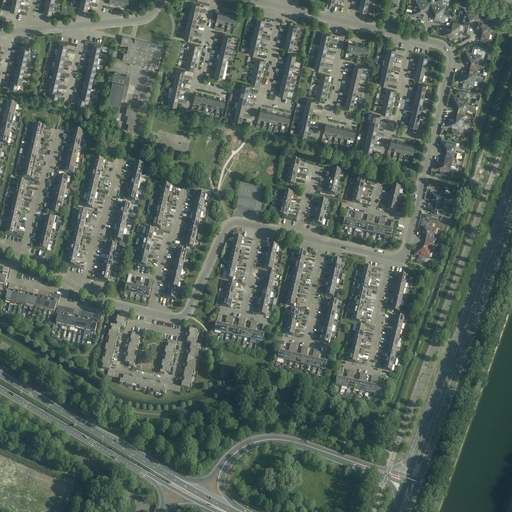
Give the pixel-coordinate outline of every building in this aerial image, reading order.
[(421,8),(422,0),(420,0),(421,0),(419,0),(414,0),(413,6),(420,8),(421,8)] [(428,10),(430,2),(424,1),(424,0),(422,0),(421,8),(421,7),(422,9),(428,10)] [(436,11),(438,0),(436,0),(436,1),(431,0),(430,3),(430,2),(428,10),(434,12),(436,11)] [(441,1),(441,0),(438,0),(436,11),(436,12),(443,13),(447,14),(448,11),(444,10),(445,6),(439,5),(440,1),(441,1)] [(88,3),(81,1),(79,8),(87,9),(88,4),(92,5),(93,3),(89,2),(88,3)] [(366,11),(367,5),(360,3),(360,2),(356,1),(355,3),(359,4),(358,9),(366,11)] [(202,12),(203,10),(199,9),(200,4),(192,2),(190,8),(198,10),(198,11),(202,12)] [(19,6),(11,4),(10,10),(18,12),(19,7),(23,8),(23,6),(19,5),(19,6)] [(51,14),(52,7),(45,6),(45,5),(41,4),(40,6),(45,7),(43,12),(51,14)] [(411,14),(419,16),(421,9),(420,8),(413,6),(407,5),(407,8),(412,9),(411,14)] [(470,17),(472,6),(471,6),(470,10),(464,9),(463,11),(459,10),(458,15),(469,18),(470,17)] [(477,20),(478,17),(479,12),(473,11),(474,7),(472,6),(470,17),(470,18),(477,20)] [(443,13),(436,12),(435,13),(434,19),(444,22),(446,16),(447,14),(443,13)] [(199,24),(200,22),(196,21),(197,16),(189,14),(188,20),(196,22),(195,23),(199,24)] [(469,19),(469,18),(458,15),(458,17),(462,18),(460,24),(462,24),(468,25),(469,19)] [(491,28),(491,26),(492,23),(487,22),(488,19),(490,19),(490,15),(486,15),(485,18),(485,21),(483,28),(483,29),(494,31),(495,29),(491,28)] [(267,27),(268,25),(264,24),(265,19),(257,17),(255,23),(263,25),(263,26),(267,27)] [(485,21),(485,18),(484,17),(484,18),(478,17),(477,20),(475,27),(482,29),(483,28),(485,21)] [(462,32),(463,30),(461,30),(462,24),(453,22),(451,28),(452,29),(462,32)] [(197,36),(197,33),(193,33),(194,28),(186,26),(185,32),(193,34),(193,35),(197,36)] [(449,37),(451,30),(450,29),(440,27),(439,28),(443,29),(442,35),(449,37)] [(264,39),(265,36),(261,36),(262,31),(254,29),(253,35),(261,37),(260,38),(264,39)] [(462,32),(452,29),(451,30),(449,37),(457,39),(457,35),(459,35),(460,33),(462,34),(462,32)] [(489,34),(493,35),(494,31),(483,29),(482,30),(480,39),(488,41),(489,34)] [(193,35),(193,34),(185,32),(184,38),(191,40),(193,35)] [(333,42),(333,40),(329,39),(330,34),(322,32),(321,38),(329,40),(329,41),(333,42)] [(134,41),(130,40),(130,38),(122,36),(120,44),(128,45),(126,52),(124,52),(122,60),(145,65),(145,62),(150,64),(149,66),(157,68),(161,52),(163,45),(155,43),(154,46),(150,45),(150,42),(135,39),(134,41)] [(262,51),(262,49),(258,48),(259,43),(251,41),(250,47),(258,48),(258,50),(262,51)] [(70,52),(70,50),(66,49),(67,44),(59,42),(58,48),(66,50),(66,51),(70,52)] [(189,49),(198,51),(199,45),(191,43),(188,42),(188,45),(190,45),(189,49)] [(330,54),(330,52),(326,51),(327,46),(320,44),(318,50),(326,52),(326,53),(330,54)] [(473,53),(474,48),(475,46),(473,46),(471,53),(465,51),(464,59),(470,60),(471,60),(473,53)] [(258,50),(258,48),(250,47),(249,53),(257,55),(258,50)] [(398,57),(398,55),(394,54),(395,49),(387,47),(386,53),(394,55),(394,56),(398,57)] [(189,49),(187,48),(186,51),(189,51),(188,52),(188,55),(188,56),(196,58),(198,51),(189,49)] [(476,54),(477,48),(474,48),(473,53),(471,60),(472,61),(483,63),(483,62),(479,61),(481,55),(476,54)] [(294,61),(296,54),(288,53),(287,58),(283,57),(282,59),(286,60),(287,59),(294,61)] [(67,64),(67,62),(63,61),(65,56),(57,54),(55,60),(63,62),(63,63),(67,64)] [(188,56),(188,55),(185,54),(185,57),(187,58),(186,61),(186,62),(195,64),(196,58),(188,56)] [(426,62),(427,56),(420,54),(419,60),(414,59),(414,61),(418,62),(418,61),(426,62)] [(327,66),(328,64),(324,63),(325,58),(317,56),(316,62),(324,64),(323,65),(327,66)] [(254,64),(263,66),(264,60),(256,58),(253,57),(253,60),(255,60),(254,64)] [(395,69),(395,67),(391,66),(392,61),(385,59),(383,65),(391,67),(391,68),(395,69)] [(186,62),(186,61),(184,61),(183,63),(186,64),(185,68),(193,70),(195,64),(186,62)] [(482,65),(483,63),(472,61),(471,61),(469,68),(477,70),(478,64),(482,65)] [(254,64),(252,63),(251,66),(254,66),(253,70),(261,72),(263,66),(254,64)] [(64,76),(65,74),(61,73),(62,68),(54,66),(53,72),(60,74),(60,75),(64,76)] [(187,78),(187,76),(183,75),(184,70),(177,68),(175,74),(183,76),(183,77),(187,78)] [(483,79),(483,76),(480,75),(476,74),(477,70),(469,68),(468,74),(468,75),(479,78),(483,79)] [(253,70),(250,70),(250,72),(252,72),(252,76),(251,76),(260,78),(261,72),(253,70)] [(392,81),(393,79),(389,78),(390,73),(382,71),(380,77),(388,79),(388,80),(392,81)] [(126,77),(118,75),(118,73),(114,72),(107,102),(119,105),(121,97),(125,98),(130,76),(126,75),(126,77)] [(320,79),(328,81),(330,75),(321,73),(319,72),(318,74),(321,75),(320,79)] [(416,73),(415,74),(414,79),(422,81),(423,74),(416,73)] [(465,87),(466,83),(468,76),(467,75),(460,73),(459,81),(463,82),(462,86),(465,87)] [(14,75),(14,77),(13,81),(13,82),(18,83),(21,84),(22,77),(14,75)] [(467,90),(469,83),(473,84),(474,80),(478,81),(479,78),(468,75),(468,76),(466,83),(465,87),(464,90),(467,90)] [(251,76),(252,76),(249,76),(248,78),(251,79),(250,83),(258,85),(260,78),(251,76)] [(61,88),(62,86),(58,85),(59,80),(51,78),(50,84),(58,86),(57,87),(61,88)] [(320,79),(317,78),(317,81),(319,81),(319,85),(327,87),(328,81),(320,79)] [(184,90),(185,88),(180,87),(182,82),(174,80),(172,86),(180,88),(180,89),(184,90)] [(13,82),(13,81),(10,81),(9,87),(17,89),(18,83),(13,82)] [(252,93),(252,91),(248,90),(249,85),(242,83),(240,89),(248,91),(248,92),(252,93)] [(425,91),(426,85),(419,83),(417,88),(413,87),(413,89),(417,90),(417,89),(425,91)] [(319,85),(316,85),(315,87),(318,88),(317,91),(317,92),(326,93),(327,87),(319,85)] [(385,95),(393,97),(395,90),(386,88),(383,87),(383,90),(386,90),(385,94),(385,95)] [(286,97),(287,90),(280,88),(278,95),(286,97)] [(459,104),(461,93),(462,90),(460,90),(459,93),(460,93),(459,97),(453,96),(451,103),(458,105),(459,104)] [(82,91),(82,92),(80,97),(85,98),(85,99),(88,99),(90,93),(82,91)] [(317,92),(317,91),(314,91),(314,93),(317,94),(316,98),(324,100),(326,93),(317,92)] [(181,102),(182,100),(178,99),(179,94),(171,92),(170,98),(177,100),(177,101),(181,102)] [(385,95),(385,94),(382,93),(382,96),(384,96),(383,100),(383,101),(392,103),(393,97),(385,95)] [(470,106),(467,105),(468,99),(464,98),(464,94),(461,93),(459,104),(460,105),(459,105),(470,107),(475,109),(476,105),(471,104),(470,106)] [(249,105),(250,103),(246,102),(247,97),(239,95),(237,101),(245,103),(245,104),(249,105)] [(80,97),(78,96),(76,103),(84,104),(85,99),(85,98),(80,97)] [(317,108),(318,106),(314,105),(315,100),(307,98),(306,104),(314,106),(313,107),(317,108)] [(383,101),(383,100),(381,100),(380,102),(383,103),(382,106),(382,107),(390,109),(392,103),(383,101)] [(6,108),(15,110),(17,105),(0,101),(0,102),(0,104),(6,106),(6,108)] [(470,109),(470,107),(459,105),(458,106),(457,112),(464,114),(466,108),(470,109)] [(142,134),(144,126),(139,125),(141,117),(136,116),(137,109),(127,106),(125,114),(127,115),(126,122),(128,123),(127,130),(134,132),(142,134)] [(382,107),(382,106),(379,106),(379,108),(381,109),(380,113),(389,115),(390,109),(382,107)] [(246,117),(247,115),(243,114),(244,109),(236,107),(235,113),(243,115),(242,116),(246,117)] [(315,120),(315,118),(311,117),(312,112),(304,110),(303,116),(311,118),(311,119),(315,120)] [(13,122),(14,116),(0,112),(0,116),(4,117),(3,119),(13,122)] [(463,118),(464,114),(457,112),(455,119),(456,120),(467,122),(469,123),(470,120),(463,118)] [(242,116),(243,115),(235,113),(233,119),(241,121),(242,116)] [(382,123),(383,121),(379,120),(380,115),(372,113),(371,119),(379,121),(378,122),(382,123)] [(453,127),(455,120),(454,119),(448,118),(446,125),(452,127),(451,131),(453,131),(454,127),(453,127)] [(417,127),(418,121),(410,119),(409,125),(417,127)] [(466,124),(467,122),(456,120),(455,121),(455,120),(453,127),(454,127),(453,131),(452,134),(458,135),(459,132),(456,131),(457,128),(461,129),(462,123),(466,124)] [(312,132),(312,130),(308,129),(309,124),(301,122),(300,128),(308,130),(308,131),(312,132)] [(10,133),(11,127),(0,124),(0,127),(1,128),(1,130),(10,133)] [(380,135),(380,133),(376,132),(377,127),(369,125),(368,131),(376,133),(376,134),(380,135)] [(308,131),(308,130),(300,128),(299,134),(307,136),(308,131)] [(73,135),(82,137),(83,132),(71,129),(70,131),(73,132),(73,135)] [(42,135),(42,132),(33,130),(32,135),(44,138),(45,136),(42,135)] [(448,140),(449,140),(450,136),(448,136),(447,140),(441,138),(439,146),(446,147),(447,147),(448,140)] [(377,147),(377,145),(373,144),(374,139),(367,137),(365,143),(373,145),(373,146),(377,147)] [(79,148),(80,142),(69,139),(68,142),(71,142),(70,145),(79,148)] [(39,145),(40,142),(31,140),(30,145),(42,148),(42,146),(39,145)] [(456,142),(449,140),(448,140),(447,147),(448,148),(461,151),(462,148),(457,147),(457,148),(455,148),(456,142)] [(373,146),(373,145),(365,143),(364,149),(372,151),(373,146)] [(461,152),(461,151),(448,148),(446,149),(445,155),(452,157),(456,158),(458,152),(461,152)] [(77,158),(78,153),(66,150),(66,152),(69,153),(68,156),(77,158)] [(37,156),(37,153),(29,151),(27,156),(39,159),(40,157),(37,156)] [(451,163),(452,157),(445,155),(443,162),(444,163),(455,165),(455,164),(451,163)] [(103,163),(105,164),(105,161),(96,158),(94,165),(102,166),(103,163)] [(74,169),(76,163),(64,161),(63,163),(66,163),(66,167),(74,169)] [(443,163),(442,162),(436,161),(434,168),(440,170),(439,174),(441,174),(442,170),(443,163)] [(142,171),(143,165),(134,163),(133,166),(135,166),(134,169),(142,171)] [(455,167),(455,165),(444,163),(443,163),(442,170),(441,174),(448,176),(449,172),(450,166),(455,167)] [(297,174),(299,174),(299,171),(298,171),(298,168),(291,166),(289,172),(297,174)] [(333,169),(331,169),(330,172),(332,172),(331,175),(339,177),(341,171),(333,169)] [(32,177),(33,174),(24,172),(22,177),(34,180),(35,178),(32,177)] [(58,181),(67,183),(68,178),(56,175),(52,174),(51,177),(56,178),(56,177),(59,178),(58,181)] [(294,186),(296,186),(297,183),(295,183),(296,180),(288,178),(286,184),(294,186)] [(356,184),(364,186),(365,180),(358,178),(356,184)] [(330,181),(328,181),(328,184),(329,184),(329,187),(337,189),(338,183),(330,181)] [(262,214),(264,204),(260,203),(264,188),(240,183),(237,198),(238,198),(236,208),(262,214)] [(65,189),(54,186),(49,185),(49,188),(53,189),(53,188),(56,189),(55,192),(64,194),(65,189)] [(28,192),(25,191),(25,188),(16,186),(15,191),(32,195),(33,192),(28,191),(28,192)] [(391,192),(399,194),(400,188),(392,186),(391,192)] [(327,193),(335,195),(337,189),(329,187),(328,190),(326,190),(325,193),(327,193)] [(438,195),(439,191),(437,191),(431,190),(430,193),(431,193),(429,201),(435,202),(437,202),(438,195)] [(437,203),(448,205),(448,203),(444,202),(445,197),(441,196),(442,192),(439,191),(438,195),(437,202),(437,203)] [(204,200),(205,194),(196,192),(195,195),(197,196),(196,199),(204,200)] [(283,198),(291,200),(292,194),(285,192),(283,198)] [(135,201),(136,195),(129,193),(127,199),(135,201)] [(22,202),(23,198),(14,196),(13,201),(25,204),(25,202),(22,202)] [(62,204),(63,199),(51,196),(51,198),(54,199),(53,202),(62,204)] [(128,212),(130,203),(118,200),(117,203),(122,204),(121,210),(128,212)] [(157,208),(167,211),(167,208),(166,207),(166,204),(159,203),(157,208)] [(447,208),(448,205),(437,203),(436,203),(433,214),(436,215),(437,211),(442,212),(443,207),(447,208)] [(20,212),(20,209),(12,207),(10,212),(22,215),(23,213),(20,212)] [(59,215),(61,210),(49,207),(48,209),(51,210),(51,213),(59,215)] [(86,218),(87,219),(88,216),(87,215),(87,212),(80,210),(78,217),(86,218)] [(355,229),(359,212),(356,212),(354,221),(351,220),(349,228),(355,229)] [(367,232),(371,215),(368,214),(365,224),(363,223),(361,231),(367,232)] [(429,227),(430,223),(431,217),(424,215),(419,233),(426,235),(427,234),(428,227),(429,227)] [(44,222),(53,224),(54,219),(42,216),(42,218),(45,219),(44,222)] [(379,235),(383,218),(379,217),(377,227),(374,226),(373,233),(379,235)] [(386,229),(385,236),(391,238),(395,221),(391,220),(389,229),(386,229)] [(431,228),(432,224),(430,223),(429,227),(428,227),(427,234),(428,235),(438,237),(439,236),(435,235),(436,229),(431,228)] [(51,235),(52,230),(40,227),(40,229),(43,230),(42,233),(51,235)] [(117,228),(115,227),(114,230),(116,231),(115,234),(123,235),(124,229),(117,228)] [(15,233),(16,230),(7,228),(5,233),(17,236),(18,234),(15,233)] [(438,239),(438,237),(428,235),(427,236),(425,242),(433,244),(434,238),(438,239)] [(48,245),(50,240),(38,237),(37,239),(40,240),(39,243),(48,245)] [(431,250),(433,244),(425,242),(423,249),(424,250),(435,252),(435,251),(431,250)] [(240,250),(241,251),(242,248),(240,248),(241,245),(233,243),(232,249),(240,250)] [(78,254),(80,255),(80,252),(78,251),(79,248),(71,246),(70,252),(78,254)] [(149,254),(150,255),(151,252),(149,251),(150,248),(142,247),(141,253),(149,254)] [(420,264),(421,261),(422,257),(421,257),(423,250),(422,249),(416,248),(414,255),(419,256),(418,260),(417,260),(416,263),(420,264)] [(177,256),(184,258),(186,252),(178,250),(177,256)] [(434,254),(435,252),(424,250),(423,250),(421,257),(422,257),(421,261),(424,261),(425,257),(429,259),(430,253),(434,254)] [(106,256),(104,256),(104,258),(105,259),(105,262),(112,264),(114,258),(106,256)] [(75,266),(76,260),(68,258),(67,264),(75,266)] [(146,267),(147,260),(139,258),(138,265),(146,267)] [(340,267),(341,261),(333,259),(331,259),(331,262),(333,262),(332,266),(340,267)] [(175,262),(174,262),(173,265),(175,265),(174,268),(182,270),(183,264),(175,262)] [(363,273),(371,275),(372,268),(364,266),(363,273)] [(226,273),(236,275),(237,272),(235,271),(236,268),(228,267),(226,273)] [(274,280),(275,274),(267,272),(267,276),(265,275),(264,278),(266,278),(274,280)] [(361,279),(371,281),(372,278),(370,277),(371,275),(363,273),(361,279)] [(399,275),(397,274),(397,278),(398,278),(398,281),(405,283),(407,276),(399,275)] [(149,298),(151,288),(148,288),(147,289),(144,289),(142,296),(149,298)] [(233,296),(235,297),(236,294),(234,293),(234,290),(227,288),(225,294),(233,296)] [(270,298),(271,292),(263,290),(261,290),(260,293),(262,293),(262,296),(270,298)] [(55,300),(54,299),(54,303),(51,302),(49,311),(54,312),(55,308),(57,309),(58,306),(59,300),(55,300)] [(294,307),(295,301),(287,299),(286,305),(294,307)] [(230,309),(232,302),(224,300),(223,307),(230,309)] [(265,316),(267,310),(259,308),(257,315),(265,316)] [(117,320),(126,322),(127,315),(118,313),(117,320)] [(221,333),(222,325),(220,324),(222,315),(218,314),(214,331),(221,333)] [(360,323),(361,316),(353,315),(352,321),(360,323)] [(226,334),(230,317),(227,316),(225,326),(222,325),(221,333),(226,334)] [(395,322),(402,324),(404,318),(396,316),(395,322)] [(238,337),(242,320),(239,319),(237,328),(234,328),(232,336),(238,337)] [(124,329),(126,322),(117,320),(115,326),(115,329),(120,330),(120,328),(124,329)] [(250,340),(254,323),(251,322),(249,331),(246,331),(244,338),(250,340)] [(118,337),(120,330),(115,329),(115,326),(111,325),(109,334),(118,337)] [(258,333),(256,341),(263,343),(266,325),(263,325),(261,334),(258,333)] [(293,336),(295,336),(296,333),(294,333),(295,330),(287,328),(285,334),(293,336)] [(190,329),(188,336),(197,338),(199,331),(190,329)] [(116,343),(118,337),(109,334),(107,341),(116,343)] [(131,336),(129,343),(139,345),(140,338),(131,336)] [(196,345),(197,338),(188,336),(186,343),(191,344),(190,346),(195,347),(196,345)] [(328,344),(330,338),(322,336),(321,339),(320,339),(319,342),(321,342),(321,343),(328,344)] [(105,348),(115,350),(116,343),(107,341),(105,348)] [(283,360),(285,353),(282,352),(284,343),(281,342),(277,359),(283,360)] [(139,345),(129,343),(128,349),(137,352),(139,345)] [(165,351),(174,353),(176,346),(167,344),(165,351)] [(289,362),(293,345),(290,344),(288,353),(285,353),(283,360),(289,362)] [(200,346),(196,345),(195,347),(190,346),(189,353),(198,355),(200,346)] [(301,365),(305,348),(302,347),(300,356),(297,356),(295,363),(301,365)] [(113,357),(115,350),(105,348),(104,355),(113,357)] [(128,349),(126,356),(136,358),(137,352),(128,349)] [(313,367),(317,350),(314,350),(312,359),(309,358),(307,366),(313,367)] [(173,360),(174,353),(165,351),(164,358),(173,360)] [(198,355),(189,353),(187,360),(197,362),(198,355)] [(321,361),(319,369),(325,370),(329,353),(326,353),(324,362),(321,361)] [(102,362),(112,364),(113,357),(104,355),(102,362)] [(136,358),(126,356),(125,363),(129,364),(129,367),(133,368),(136,358)] [(162,364),(171,366),(173,360),(164,358),(162,364)] [(396,360),(394,360),(386,358),(385,364),(393,366),(395,366),(396,360)] [(187,360),(186,367),(195,369),(197,362),(187,360)] [(110,371),(112,364),(102,362),(101,369),(108,371),(110,371)] [(169,374),(171,366),(162,364),(160,374),(165,375),(165,373),(169,374)] [(391,372),(393,366),(385,364),(383,370),(391,372)] [(195,369),(186,367),(184,373),(193,376),(195,369)] [(342,387),(343,379),(341,378),(343,369),(339,368),(337,379),(335,385),(342,387)] [(347,388),(351,371),(348,370),(346,379),(343,379),(342,387),(347,388)] [(117,372),(110,371),(108,371),(107,377),(115,379),(117,372)] [(184,373),(183,380),(192,382),(193,376),(184,373)] [(359,391),(363,374),(360,373),(358,382),(355,382),(353,390),(359,391)] [(129,386),(131,377),(124,376),(123,380),(120,380),(119,384),(129,386)] [(371,394),(375,377),(372,376),(370,385),(367,384),(365,392),(371,394)] [(136,388),(138,379),(131,377),(129,386),(136,388)] [(142,390),(145,380),(138,379),(136,388),(142,390)] [(379,387),(377,395),(383,397),(387,380),(384,379),(382,388),(379,387)] [(149,391),(151,382),(145,380),(142,390),(149,391)] [(192,382),(183,380),(181,387),(181,388),(190,390),(192,382)] [(156,393),(158,384),(151,382),(149,391),(156,393)] [(164,390),(165,385),(158,384),(156,393),(165,395),(166,391),(164,390)] [(181,388),(181,387),(173,385),(172,392),(180,394),(181,388)]
